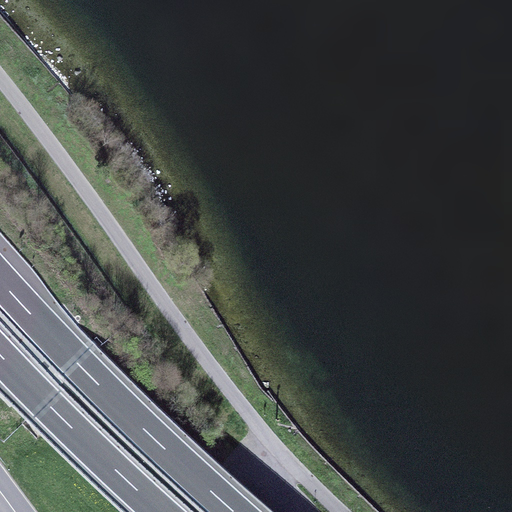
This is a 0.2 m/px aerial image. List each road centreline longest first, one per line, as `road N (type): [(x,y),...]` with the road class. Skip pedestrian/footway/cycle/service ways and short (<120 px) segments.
road 1 (unclassified): [(340,511),(273,447),(0,80)]
road 2 (motorway): [(236,511),(0,280)]
road 3 (motorway): [(0,356),(159,511)]
